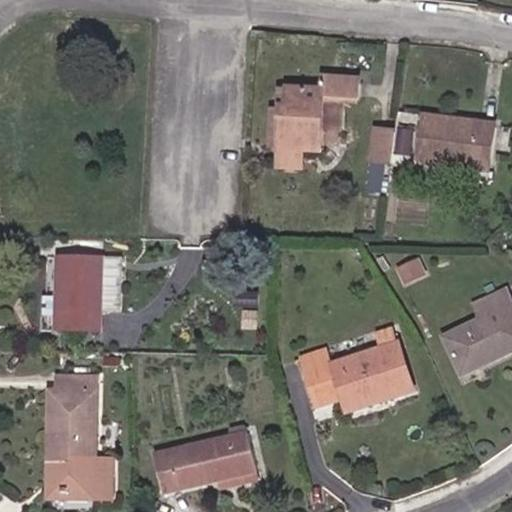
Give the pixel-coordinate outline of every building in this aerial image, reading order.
[(322,151),(325,100),(359,102),(360,80),(325,78),(324,90),(280,88),(279,108),(273,108),(271,146),(280,147),(281,148),(305,150),(322,151)] [(490,170),(496,124),(424,116),(418,162),(490,170)] [(416,152),(417,127),(398,127),(398,152),(416,152)] [(394,164),(398,132),(377,130),(374,161),(394,164)] [(304,168),(305,150),(281,148),(280,167),(304,168)] [(373,170),(371,189),(388,191),(389,171),(373,170)] [(59,330),(61,258),(48,258),(47,296),(44,297),(43,332),(59,332),(59,330)] [(101,331),(103,260),(61,258),(59,330),(101,331)] [(511,351),(511,300),(508,291),(476,306),(482,320),(445,337),(458,365),(494,349),(498,358),(511,351)] [(258,328),(258,314),(245,313),(245,328),(258,328)] [(415,391),(400,343),(398,343),(394,329),(377,334),(381,349),(334,364),(329,351),(304,359),(319,406),(344,399),(345,401),(390,387),(393,397),(415,391)] [(463,374),(498,358),(494,349),(458,365),(463,374)] [(98,460),(99,378),(60,377),(60,392),(59,461),(52,461),(52,498),(114,499),(114,460),(98,460)] [(348,412),(393,397),(390,387),(345,401),(348,412)] [(260,471),(251,433),(249,434),(247,427),(232,431),(234,438),(157,457),(166,494),(220,481),(260,471)] [(222,488),(262,478),(260,471),(220,481),(222,488)]
